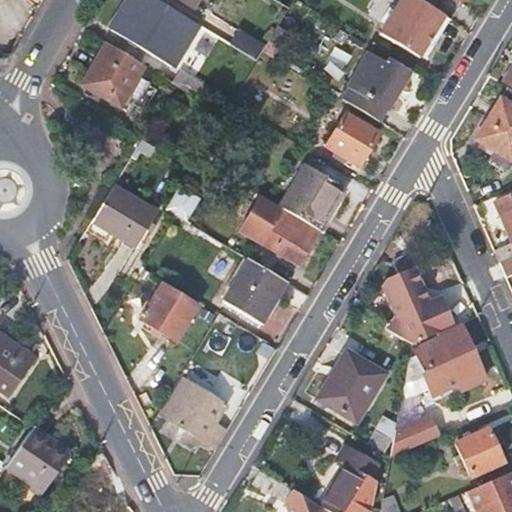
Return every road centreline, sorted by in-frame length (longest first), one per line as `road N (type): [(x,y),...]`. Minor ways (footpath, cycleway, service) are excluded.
road 1 (residential): [(196,511),(414,160)]
road 2 (secondary): [(163,511),(53,286)]
road 3 (residential): [(414,160),(444,186),(511,341)]
road 4 (residential): [(414,160),(511,0)]
